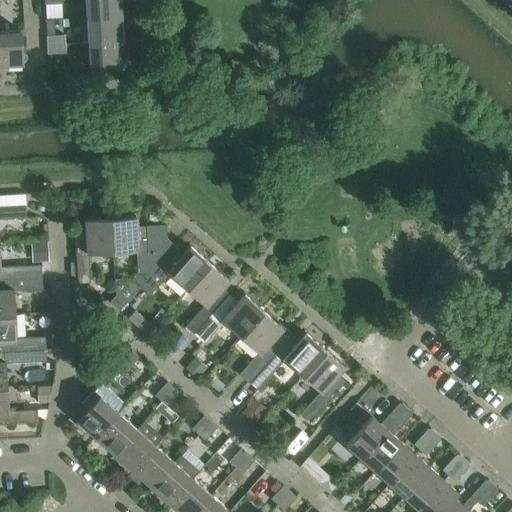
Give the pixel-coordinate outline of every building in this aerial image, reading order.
[(119,0),(85,0),(86,18),(121,16),(119,0)] [(121,16),(86,18),(88,43),(122,41),(121,16)] [(20,30),(0,31),(0,65),(22,64),(20,30)] [(46,36),(46,45),(64,44),(64,35),(46,36)] [(122,41),(88,43),(89,68),(123,66),(122,41)] [(64,44),(46,45),(47,54),(65,53),(64,44)] [(0,219),(26,218),(25,205),(0,206),(0,219)] [(135,216),(110,217),(112,252),(136,250),(137,272),(131,278),(140,286),(174,249),(176,246),(167,238),(166,224),(146,225),(146,228),(136,229),(135,216)] [(112,252),(110,217),(84,219),(85,232),(74,233),(77,282),(90,282),(88,253),(112,252)] [(47,240),(31,241),(32,261),(48,260),(47,240)] [(174,249),(140,286),(149,294),(168,273),(186,288),(209,263),(190,246),(181,255),(174,249)] [(209,263),(186,288),(204,304),(185,326),(194,334),(227,297),(219,290),(228,280),(209,263)] [(0,278),(41,277),(41,265),(0,266),(0,278)] [(0,314),(14,314),(13,290),(42,289),(41,277),(0,278),(0,314)] [(227,297),(194,334),(203,342),(222,320),(240,336),(263,311),(244,294),(235,303),(227,297)] [(263,311),(240,336),(258,352),(238,374),(247,382),(281,345),(273,338),(282,328),(263,311)] [(14,314),(0,314),(0,351),(45,349),(44,337),(16,338),(14,314)] [(281,345),(247,382),(256,390),(283,359),(301,375),(324,350),(305,333),(297,342),(289,335),(281,345)] [(0,387),(6,387),(5,363),(46,361),(45,349),(0,351),(0,387)] [(131,350),(119,364),(126,370),(138,356),(131,350)] [(324,350),(301,375),(319,391),(300,413),(310,421),(343,384),(335,376),(343,367),(324,350)] [(194,356),(185,367),(198,378),(207,367),(194,356)] [(215,376),(209,382),(218,390),(223,384),(215,376)] [(95,438),(118,412),(125,404),(100,382),(81,403),(87,409),(76,421),(95,438)] [(154,395),(161,401),(173,388),(166,382),(154,395)] [(52,385),(38,385),(39,403),(49,402),(52,385)] [(6,387),(0,387),(0,423),(37,422),(36,409),(8,411),(6,387)] [(173,388),(161,401),(168,407),(180,393),(173,388)] [(346,444),(361,457),(386,429),(406,407),(402,403),(398,403),(380,424),(371,416),(346,444)] [(247,407),(238,417),(250,427),(259,417),(247,407)] [(386,429),(361,457),(375,470),(401,442),(392,434),(410,414),(410,411),(406,407),(386,429)] [(118,412),(95,438),(114,454),(136,429),(118,412)] [(191,428),(198,434),(210,421),(203,415),(191,428)] [(210,421),(198,434),(205,440),(217,426),(210,421)] [(136,429),(114,454),(132,471),(155,445),(136,429)] [(413,444),(419,449),(435,432),(430,429),(427,429),(413,444)] [(435,432),(419,449),(425,455),(439,439),(439,436),(435,432)] [(401,442),(375,470),(389,483),(415,454),(401,442)] [(155,445),(132,471),(151,487),(173,462),(155,445)] [(229,461),(235,467),(247,454),(241,448),(229,461)] [(173,462),(151,487),(169,504),(192,478),(199,470),(180,454),(173,462)] [(247,454),(235,467),(242,473),(254,459),(247,454)] [(415,454),(389,483),(404,496),(429,467),(415,454)] [(442,470),(448,475),(463,458),(459,454),(456,454),(442,470)] [(463,458),(448,475),(454,480),(468,465),(468,462),(463,458)] [(429,467),(404,496),(418,509),(443,480),(429,467)] [(326,473),(318,482),(329,492),(337,483),(326,473)] [(192,478),(169,504),(178,511),(195,511),(211,495),(192,478)] [(443,480),(418,509),(421,511),(440,511),(458,493),(443,480)] [(458,493),(440,511),(466,511),(468,510),(477,500),(492,484),(488,480),(485,480),(462,505),(454,498),(458,493)] [(492,484),(477,500),(483,506),(497,491),(496,487),(492,484)] [(271,499),(277,504),(289,491),(283,485),(271,499)] [(289,491),(277,504),(284,510),(296,497),(289,491)] [(211,495),(195,511),(228,511),(229,511),(211,495)]
